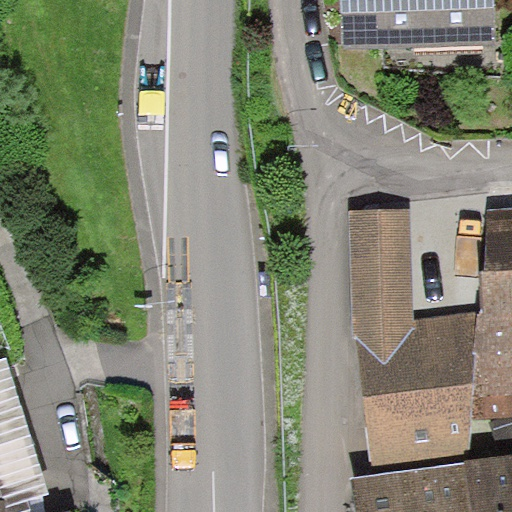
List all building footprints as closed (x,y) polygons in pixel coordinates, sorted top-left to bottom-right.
[(496,0),(341,0),(345,40),(499,26),(496,0)] [(478,315),(479,380),(511,379),(511,194),(476,196),(478,315)] [(401,197),(350,199),(353,318),(365,318),(405,317),(401,197)] [(405,317),(365,318),(369,433),(482,429),(479,380),(478,315),(405,317)] [(51,473),(4,339),(0,340),(0,475),(10,495),(51,473)] [(472,450),(480,511),(511,511),(511,433),(471,439),(472,450)] [(480,511),(472,450),(349,469),(355,511),(480,511)] [(0,475),(0,511),(67,511),(65,501),(9,511),(10,495),(0,475)]
